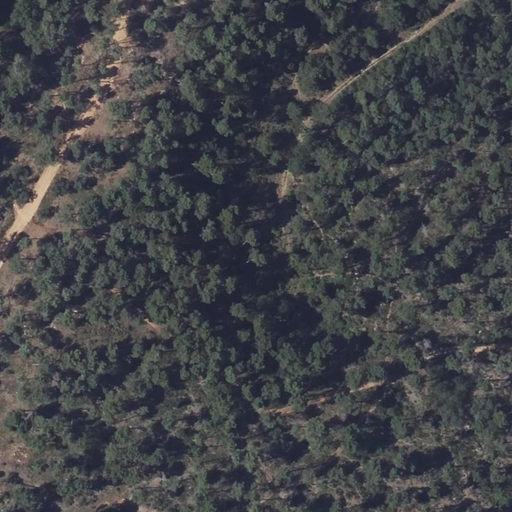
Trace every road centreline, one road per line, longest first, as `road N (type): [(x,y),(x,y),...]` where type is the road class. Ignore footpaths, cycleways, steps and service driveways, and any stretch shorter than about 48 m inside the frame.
road 1 (track): [(24,220),(264,404),(305,403),(447,344),(511,338)]
road 2 (track): [(131,0),(107,79),(0,262)]
road 3 (track): [(460,0),(324,92),(290,149)]
road 4 (track): [(224,511),(281,481),(383,373)]
